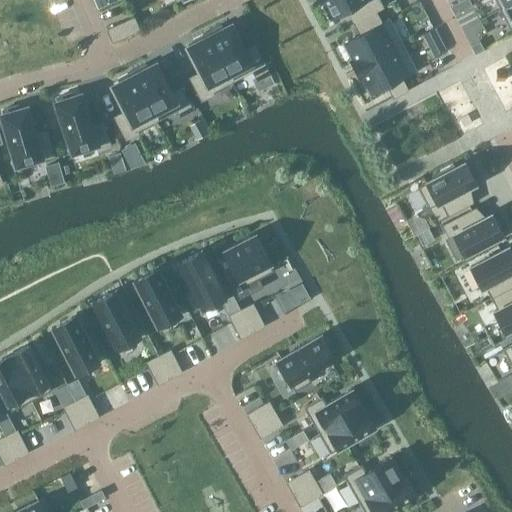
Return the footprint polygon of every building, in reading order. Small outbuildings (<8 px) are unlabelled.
[(319,1),(321,5),(323,4),(331,19),(348,10),(354,23),(375,11),(375,12),(383,8),(379,0),(319,0),(320,1),(319,1)] [(469,0),(463,0),(459,2),(464,11),(473,6),(469,0)] [(499,8),(500,9),(511,2),(511,0),(495,0),(500,8),(499,8)] [(455,16),(464,11),(459,2),(450,7),(455,16)] [(511,2),(500,9),(510,30),(511,28),(511,2)] [(403,45),(390,20),(382,24),(375,12),(375,11),(354,23),(361,35),(344,44),(352,59),(350,60),(352,63),(353,63),(356,69),(403,45)] [(113,42),(139,30),(134,18),(107,30),(113,42)] [(207,32),(232,81),(253,71),(258,81),(270,74),(255,45),(243,51),(241,46),(242,46),(238,39),(238,40),(231,26),(223,30),(221,25),(207,32)] [(435,29),(424,35),(429,43),(440,38),(435,29)] [(232,81),(207,32),(193,40),(195,44),(188,48),(195,61),(195,62),(198,68),(199,68),(201,73),(190,78),(201,101),(213,94),(212,92),(232,81)] [(480,41),(471,46),(476,55),(484,50),(480,41)] [(370,94),(387,85),(394,98),(408,90),(401,78),(416,70),(403,45),(356,69),(360,76),(359,76),(361,80),(362,79),(370,94)] [(146,64),(132,71),(157,120),(177,110),(180,117),(193,110),(181,88),(170,94),(166,85),(163,78),(162,78),(155,65),(148,68),(146,64)] [(157,120),(132,71),(118,79),(120,83),(113,87),(120,100),(119,101),(123,107),(126,112),(115,117),(126,140),(138,133),(137,131),(157,120)] [(58,102),(56,103),(72,152),(96,144),(98,151),(111,147),(103,123),(91,127),(89,119),(87,112),(86,112),(81,95),(73,97),(72,93),(56,98),(58,102)] [(3,115),(1,115),(16,165),(40,158),(40,160),(54,156),(46,132),(35,135),(34,133),(32,125),(26,108),(19,110),(17,106),(2,110),(3,115)] [(135,144),(122,150),(130,167),(145,162),(135,144)] [(442,174),(418,187),(436,222),(471,204),(463,190),(475,184),(464,163),(455,168),(453,164),(440,171),(442,174)] [(473,209),(442,225),(448,237),(454,235),(464,255),(502,235),(491,214),(479,221),(473,209)] [(255,234),(224,250),(243,287),(274,271),(255,234)] [(511,254),(508,247),(470,267),(482,288),(485,286),(491,298),(511,286),(511,283),(507,274),(511,271),(511,254)] [(202,251),(178,264),(192,291),(185,295),(194,312),(225,296),(202,251)] [(158,269),(134,281),(157,326),(181,314),(158,269)] [(511,286),(491,298),(497,309),(494,311),(505,332),(511,328),(511,286)] [(117,291),(92,303),(115,348),(140,336),(117,291)] [(253,305),(241,310),(253,333),(264,327),(253,305)] [(241,339),(253,333),(241,310),(230,316),(241,339)] [(76,316),(52,328),(75,373),(99,361),(76,316)] [(335,359),(321,335),(277,361),(295,391),(312,382),(308,375),(335,359)] [(511,343),(502,349),(511,366),(511,343)] [(28,346),(8,356),(31,401),(51,391),(28,346)] [(159,357),(170,379),(182,373),(170,351),(159,357)] [(0,389),(11,411),(31,401),(8,356),(0,360),(0,389)] [(159,357),(148,363),(159,385),(170,379),(159,357)] [(511,375),(511,374),(490,385),(497,398),(511,390),(511,375)] [(304,407),(319,434),(363,408),(352,389),(326,404),(322,397),(304,407)] [(76,402),(87,424),(99,418),(87,396),(76,402)] [(87,424),(76,402),(64,407),(76,430),(87,424)] [(253,427),(275,414),(269,403),(247,415),(253,427)] [(363,408),(319,434),(331,453),(375,428),(363,408)] [(260,438),(282,425),(275,414),(253,427),(260,438)] [(17,431),(5,437),(17,460),(28,454),(17,431)] [(0,454),(6,465),(17,460),(5,437),(0,439),(0,454)] [(344,475),(359,502),(403,476),(402,475),(392,457),(366,472),(362,465),(344,475)] [(308,471),(287,484),(293,495),(315,482),(308,471)] [(403,476),(359,502),(364,511),(386,511),(416,495),(404,474),(402,475),(403,476)] [(300,506),(321,493),(315,482),(293,495),(300,506)] [(91,495),(95,503),(105,498),(102,490),(91,495)] [(84,508),(95,503),(91,495),(81,501),(84,508)] [(51,511),(44,498),(32,504),(31,504),(30,504),(30,505),(26,507),(26,506),(25,507),(20,510),(18,510),(19,511),(15,511),(51,511)]
